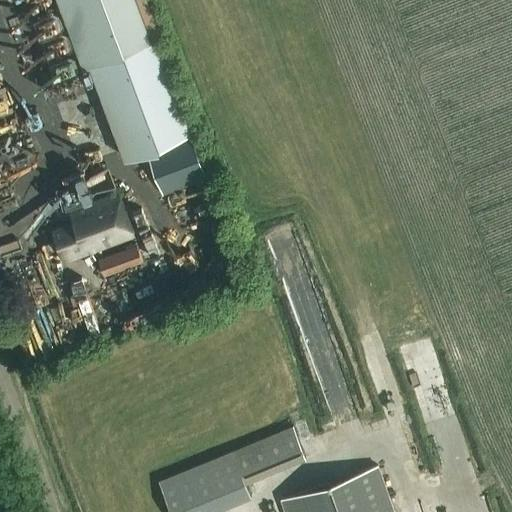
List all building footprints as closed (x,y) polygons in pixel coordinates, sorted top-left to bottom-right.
[(91,65),(125,158),(147,150),(190,134),(193,133),(158,40),(150,43),(133,0),(56,0),(82,68),(91,65)] [(205,177),(190,134),(147,150),(162,193),(205,177)] [(63,261),(133,236),(117,193),(68,211),(73,223),(52,230),(63,261)] [(213,202),(191,210),(194,218),(216,209),(213,202)] [(104,276),(143,261),(136,244),(99,258),(104,276)] [(171,511),(213,511),(219,510),(219,509),(251,497),(245,480),(304,456),(292,426),(158,480),(171,511)] [(392,511),(376,465),(281,499),(285,511),(392,511)]
